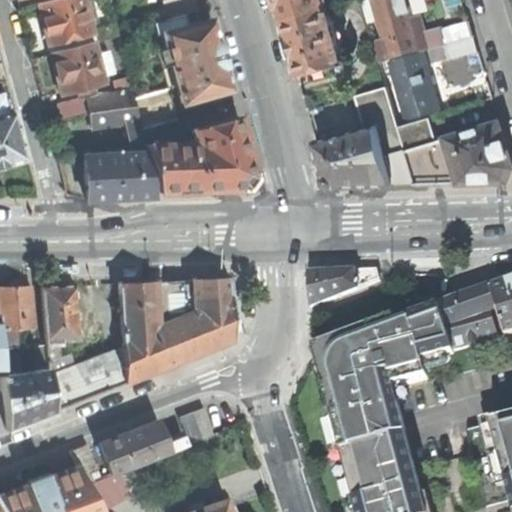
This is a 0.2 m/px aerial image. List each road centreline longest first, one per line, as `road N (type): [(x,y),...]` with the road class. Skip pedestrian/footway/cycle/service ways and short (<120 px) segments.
road 1 (primary): [(289,213),(0,228)]
road 2 (residential): [(262,381),(206,385),(0,461)]
road 3 (primary): [(511,202),(289,213)]
road 4 (residential): [(240,0),(289,175),(289,213)]
road 5 (residential): [(262,381),(282,299),(289,213)]
road 6 (residential): [(295,511),(262,381)]
